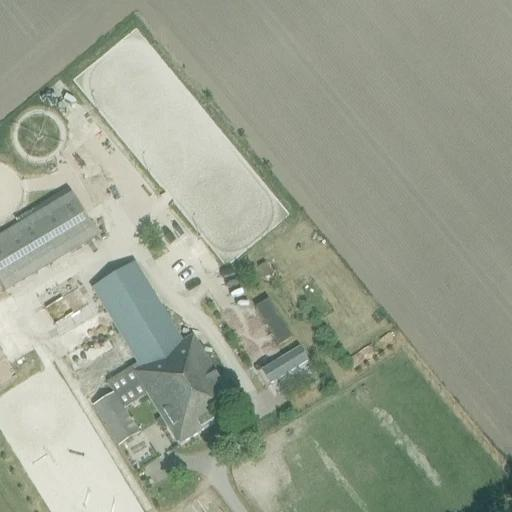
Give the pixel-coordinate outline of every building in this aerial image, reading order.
[(69,187),(82,209),(95,201),(83,179),(69,187)] [(190,195),(239,273),(259,260),(210,182),(190,195)] [(71,193),(0,235),(0,282),(5,291),(97,236),(71,193)] [(114,393),(93,406),(118,447),(138,434),(123,409),(146,395),(161,419),(155,422),(160,430),(166,427),(175,443),(236,407),(192,334),(182,340),(135,262),(92,287),(138,363),(107,382),(114,393)] [(266,262),(259,266),(268,279),(275,275),(266,262)] [(58,294),(41,310),(54,323),(71,307),(58,294)] [(268,302),(256,309),(278,346),(290,339),(268,302)] [(270,385),(308,362),(299,349),(262,372),(270,385)] [(321,381),(327,390),(335,385),(329,376),(321,381)] [(265,398),(272,415),(288,408),(282,391),(265,398)]
